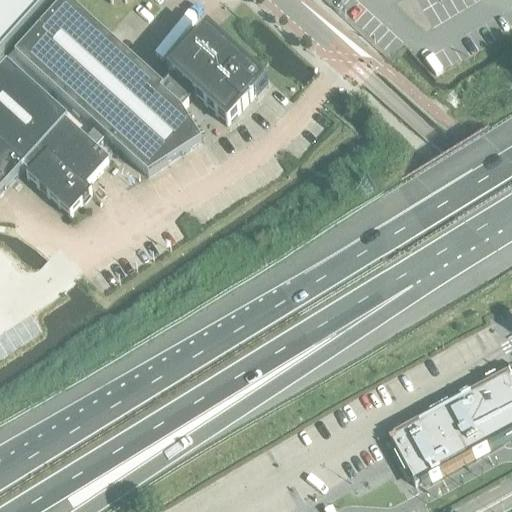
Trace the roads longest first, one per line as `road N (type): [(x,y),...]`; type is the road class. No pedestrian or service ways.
road 1 (motorway): [(511,161),(0,475)]
road 2 (motorway): [(16,511),(446,247)]
road 3 (motorway): [(83,511),(412,296),(446,247)]
